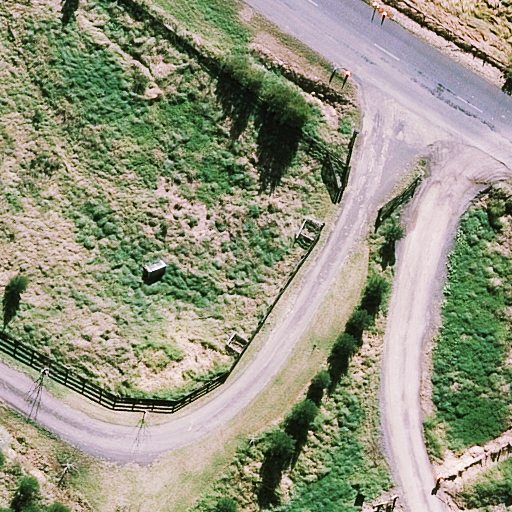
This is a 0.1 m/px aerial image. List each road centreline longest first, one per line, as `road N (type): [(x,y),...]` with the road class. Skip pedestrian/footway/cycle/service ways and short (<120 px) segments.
road 1 (track): [(417,66),(307,317),(229,405),(137,434),(67,409),(0,369)]
road 2 (unclassified): [(320,0),(511,127)]
